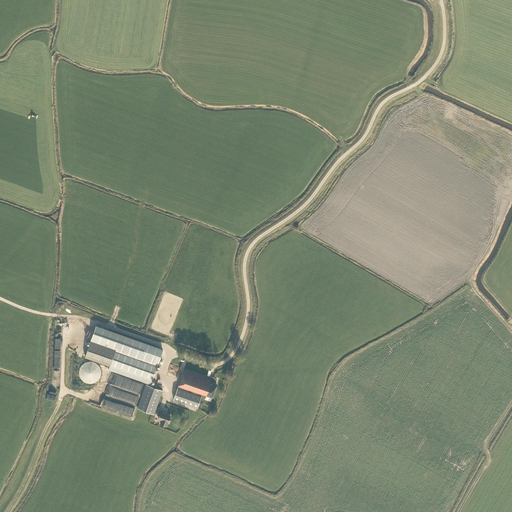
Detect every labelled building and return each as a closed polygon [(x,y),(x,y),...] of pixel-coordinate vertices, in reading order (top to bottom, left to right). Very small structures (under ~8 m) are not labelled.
[(109,370),(150,384),(163,350),(96,326),(85,357),(110,366),(109,370)] [(212,397),(217,384),(215,383),(217,378),(214,377),(213,380),(210,379),(182,369),(180,375),(182,375),(178,387),(206,397),(206,395),(212,397)] [(154,414),(156,408),(163,390),(146,385),(138,408),(154,414)] [(178,388),(174,399),(197,408),(201,396),(178,388)] [(158,419),(161,420),(168,422),(170,415),(161,412),(162,410),(159,408),(156,415),(159,416),(158,419)]
